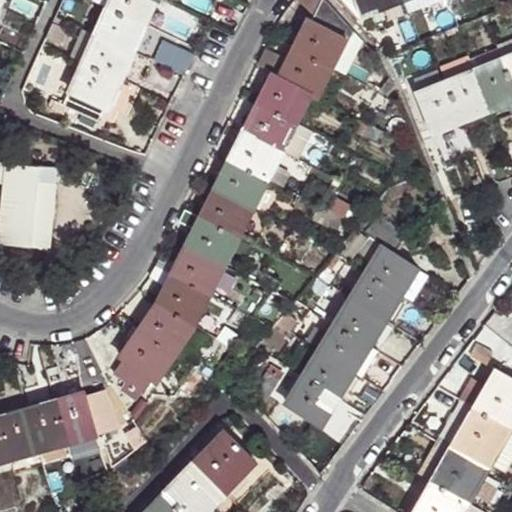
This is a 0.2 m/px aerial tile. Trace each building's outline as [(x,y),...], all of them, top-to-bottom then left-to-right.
[(108,0),(92,37),(80,65),(68,92),(107,109),(154,0),(108,0)] [(296,0),(312,18),(320,4),(316,0),(296,0)] [(312,18),(311,20),(346,38),(349,29),(324,0),(323,0),(320,4),(312,18)] [(363,18),(361,14),(355,0),(340,0),(357,20),(363,18)] [(355,0),(361,14),(396,0),(355,0)] [(346,38),(311,20),(308,18),(287,61),(279,74),(272,70),(271,74),(177,261),(172,272),(157,304),(121,355),(123,356),(154,378),(155,378),(194,323),(265,180),(271,168),(279,153),(293,124),(310,90),(317,94),(330,69),(346,38)] [(436,25),(439,33),(448,29),(445,22),(436,25)] [(53,25),(46,40),(61,46),(68,32),(53,25)] [(80,65),(92,37),(79,31),(67,59),(80,65)] [(356,43),(346,38),(330,69),(340,74),(356,43)] [(498,58),(511,52),(511,41),(494,49),(498,58)] [(379,48),(385,55),(392,52),(392,46),(384,44),(379,48)] [(279,74),(287,61),(268,51),(259,67),(271,74),(272,70),(279,74)] [(511,52),(498,58),(473,68),(445,79),(440,81),(417,90),(415,91),(429,131),(511,97),(511,52)] [(445,79),(473,68),(469,57),(441,69),(445,79)] [(414,79),(417,90),(440,81),(437,71),(414,79)] [(388,90),(381,103),(370,96),(361,111),(372,117),(378,109),(383,112),(386,107),(389,109),(397,96),(388,90)] [(101,124),(107,109),(68,92),(62,107),(101,124)] [(308,132),(293,124),(279,153),(294,160),(308,132)] [(354,140),(365,145),(370,134),(360,129),(354,140)] [(384,141),(370,134),(365,145),(379,152),(384,141)] [(494,184),(511,176),(511,165),(505,147),(483,155),(494,184)] [(0,244),(31,246),(31,244),(36,183),(37,167),(5,164),(3,185),(0,221),(0,244)] [(286,176),(271,168),(265,180),(280,187),(286,176)] [(422,180),(387,195),(392,206),(427,190),(422,180)] [(36,183),(31,244),(50,253),(56,184),(36,183)] [(480,237),(472,206),(457,211),(467,241),(480,237)] [(339,220),(322,213),(316,224),(334,232),(339,220)] [(368,348),(417,268),(390,252),(400,242),(381,219),(364,237),(380,246),(285,403),(322,425),(368,348)] [(357,235),(339,258),(352,268),(369,245),(357,235)] [(295,262),(307,241),(298,237),(287,257),(295,262)] [(172,272),(177,261),(165,255),(160,266),(172,272)] [(336,262),(325,275),(331,279),(341,266),(336,262)] [(426,274),(417,268),(368,348),(377,354),(426,274)] [(293,318),(270,346),(280,355),(303,326),(293,318)] [(236,331),(208,372),(217,377),(247,339),(236,331)] [(492,355),(471,343),(462,355),(484,368),(492,355)] [(154,378),(123,356),(115,372),(142,392),(154,378)] [(280,380),(265,371),(248,398),(261,411),(280,380)] [(510,431),(511,427),(511,381),(496,372),(486,391),(481,397),(453,447),(415,511),(464,511),(489,468),(510,431)] [(481,397),(486,391),(470,382),(467,389),(481,397)] [(437,439),(453,447),(481,397),(467,389),(437,439)] [(104,390),(83,394),(95,432),(95,434),(120,427),(104,390)] [(0,461),(95,432),(83,394),(83,392),(0,416),(0,461)] [(143,511),(202,511),(253,459),(223,430),(143,511)] [(511,453),(511,432),(510,431),(489,468),(500,474),(511,453)]
